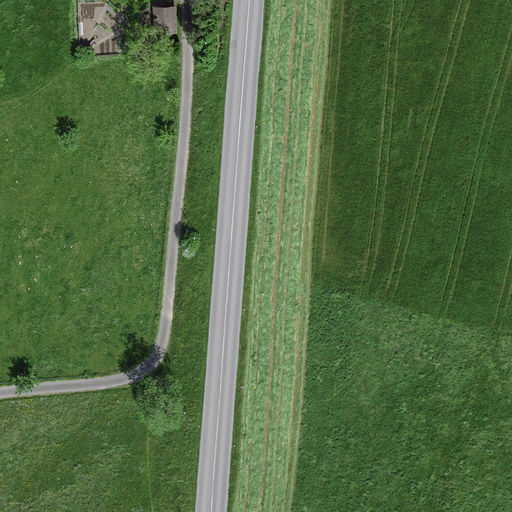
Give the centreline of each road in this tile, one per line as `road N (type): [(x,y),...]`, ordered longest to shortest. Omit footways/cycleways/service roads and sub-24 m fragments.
road 1 (residential): [(0,393),(109,383),(149,366),(162,342),(186,0)]
road 2 (secondary): [(249,0),(211,511)]
